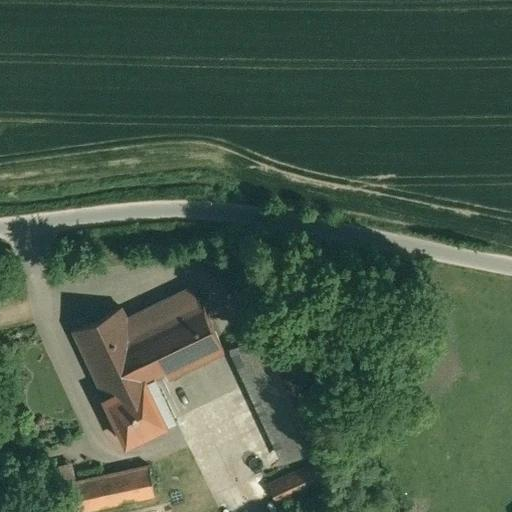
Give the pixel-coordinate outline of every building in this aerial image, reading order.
[(121,305),(73,328),(96,376),(134,357),(144,379),(164,370),(168,377),(224,350),(199,298),(198,296),(132,328),(121,305)] [(335,436),(282,322),(242,341),(296,454),(335,436)] [(134,357),(96,376),(105,396),(104,397),(126,442),(165,422),(144,379),(134,357)] [(323,458),(268,483),(277,502),(331,476),(323,458)] [(149,463),(56,483),(62,511),(64,511),(155,493),(149,463)]
